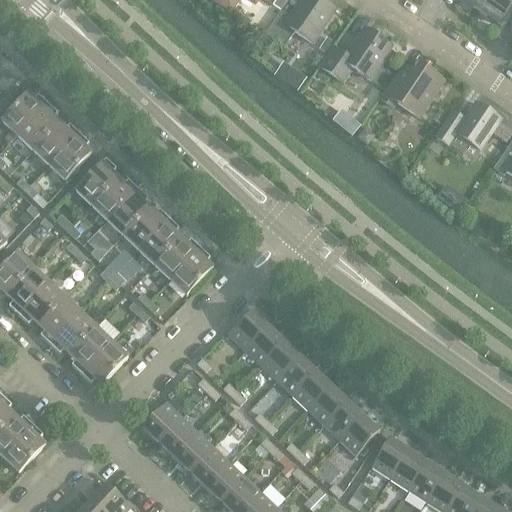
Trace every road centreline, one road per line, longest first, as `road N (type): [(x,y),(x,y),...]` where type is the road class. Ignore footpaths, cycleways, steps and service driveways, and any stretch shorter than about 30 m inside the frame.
road 1 (tertiary): [(292,227),(41,0)]
road 2 (residential): [(106,433),(292,227)]
road 3 (tertiary): [(511,394),(292,227)]
road 4 (residential): [(511,93),(373,0)]
road 5 (residential): [(106,433),(0,329)]
